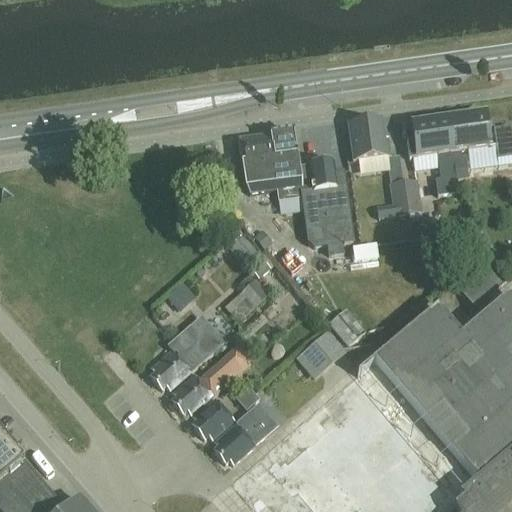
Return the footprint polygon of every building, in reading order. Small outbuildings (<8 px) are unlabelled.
[(447,123),(456,182),(467,181),(464,164),(461,164),(460,155),(494,150),(496,161),(511,158),(511,149),(509,129),(486,132),(484,118),(447,123)] [(457,196),(455,182),(456,182),(447,123),(410,128),(412,142),(405,143),(408,162),(415,161),(436,158),(439,182),(434,183),(436,199),(457,196)] [(352,165),(388,160),(386,143),(384,143),(381,124),(347,129),(352,165)] [(269,140),(237,144),(241,167),(242,167),(245,192),(249,197),(300,190),(307,244),(314,251),(327,249),(329,260),(353,257),(342,174),(334,175),(332,165),(307,168),(307,169),(297,170),(292,136),(269,140)] [(378,222),(427,214),(426,208),(420,209),(416,183),(388,187),(391,209),(377,211),(378,222)] [(301,202),(300,190),(278,193),(279,205),(301,202)] [(357,238),(358,259),(384,257),(383,236),(357,238)] [(288,260),(304,275),(312,267),(296,252),(288,260)] [(365,274),(385,272),(384,259),(364,261),(365,274)] [(511,511),(511,300),(510,298),(460,340),(436,312),(357,379),(230,490),(249,511),(511,511)] [(169,394),(207,360),(184,334),(167,349),(171,354),(150,373),(154,377),(150,381),(161,394),(165,390),(169,394)] [(199,384),(212,400),(247,369),(233,353),(199,384)] [(190,419),(212,400),(199,384),(194,378),(172,397),(175,402),(171,405),(183,418),(187,415),(190,419)] [(211,444),(233,425),(214,403),(192,423),(196,427),(192,430),(204,443),(207,440),(211,444)] [(228,464),(232,468),(265,439),(255,428),(269,416),(259,404),(239,420),(250,432),(244,437),(235,427),(213,447),(217,451),(213,454),(224,467),(228,464)] [(86,511),(79,503),(69,511),(64,511),(24,465),(3,440),(0,442),(0,511),(86,511)]
